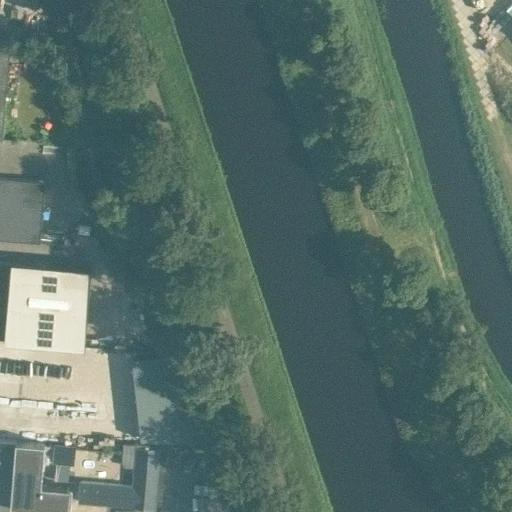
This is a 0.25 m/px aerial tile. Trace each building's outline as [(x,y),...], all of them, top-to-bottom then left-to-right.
[(0,136),(2,137),(10,55),(53,59),(55,41),(0,36),(0,136)] [(0,237),(40,241),(45,180),(0,175),(0,237)] [(0,334),(5,335),(4,339),(88,346),(96,267),(0,257),(0,334)] [(193,419),(139,415),(141,438),(203,442),(193,419)] [(9,511),(10,503),(11,503),(16,439),(15,439),(0,437),(0,511),(9,511)] [(16,439),(11,503),(69,508),(71,486),(42,483),(44,458),(53,459),(53,461),(75,463),(77,445),(54,443),(54,445),(45,444),(45,442),(16,439)] [(156,507),(161,447),(136,445),(133,483),(80,479),(78,500),(156,507)]
